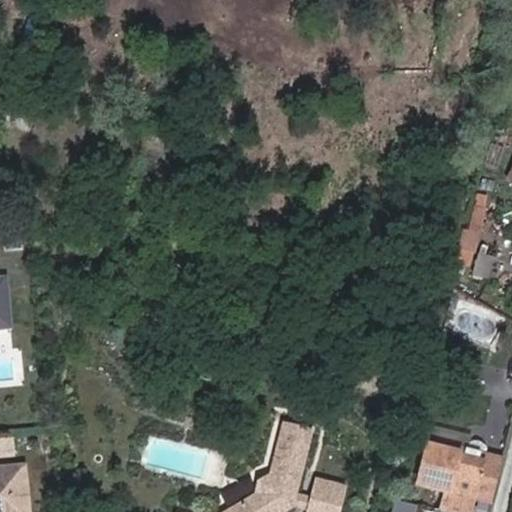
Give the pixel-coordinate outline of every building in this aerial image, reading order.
[(461,249),(474,253),(489,196),(476,193),(461,249)] [(478,252),(469,274),(487,281),(496,259),(478,252)] [(0,327),(11,327),(6,278),(0,278),(0,327)] [(210,506),(177,499),(174,511),(265,511),(268,510),(270,511),(273,511),(282,509),(283,501),(299,495),(302,487),(323,413),(291,405),(277,460),(259,469),(254,483),(210,506)] [(12,437),(0,437),(0,455),(14,454),(12,437)] [(503,464),(436,442),(425,484),(492,502),(503,464)] [(0,511),(28,511),(24,466),(0,468),(0,511)] [(348,511),(356,478),(331,473),(330,481),(319,478),(316,491),(314,499),(311,511),(348,511)] [(316,491),(302,487),(299,495),(314,499),(316,491)] [(439,511),(470,511),(473,504),(434,492),(429,509),(439,511)]
